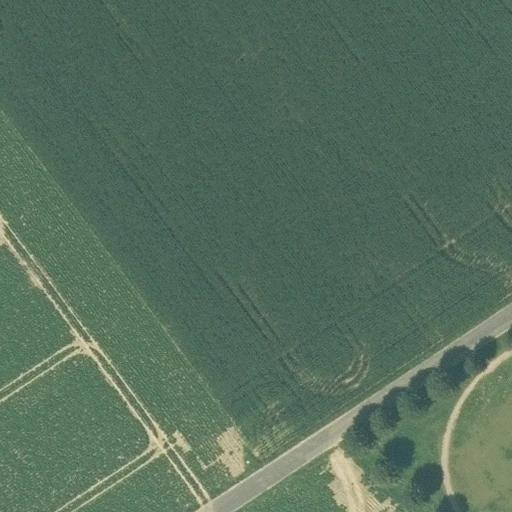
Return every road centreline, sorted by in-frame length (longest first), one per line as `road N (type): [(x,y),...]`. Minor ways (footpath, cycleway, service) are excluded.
road 1 (tertiary): [(214,511),(511,316)]
road 2 (unknown): [(478,375),(450,417),(446,468),(460,511)]
